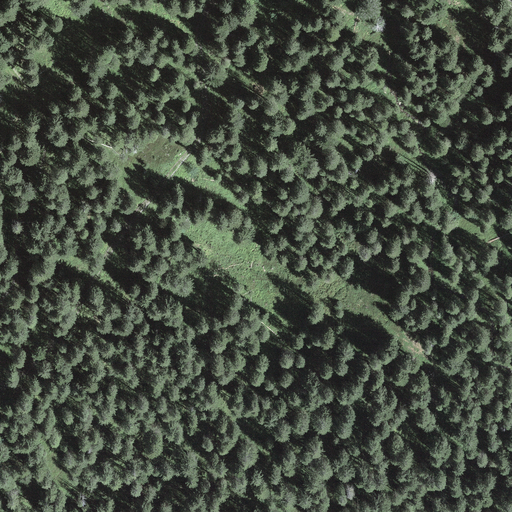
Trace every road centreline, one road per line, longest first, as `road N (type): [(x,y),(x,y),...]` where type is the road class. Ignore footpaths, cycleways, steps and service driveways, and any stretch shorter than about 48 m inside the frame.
road 1 (track): [(0,387),(68,325),(109,254),(195,141),(205,110),(198,34),(217,0)]
road 2 (track): [(0,295),(12,278),(47,138),(36,101),(0,54)]
